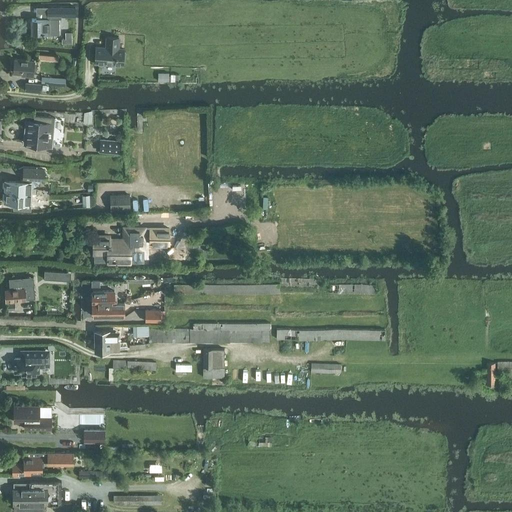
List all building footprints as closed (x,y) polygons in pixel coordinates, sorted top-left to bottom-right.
[(61,16),(75,17),(75,7),(48,7),(48,16),(49,16),(49,18),(32,18),(32,33),(50,34),(50,24),(58,24),(58,19),(61,19),(61,16)] [(106,47),(95,47),(94,63),(123,65),(124,49),(118,48),(119,38),(107,37),(106,47)] [(33,77),(35,60),(15,59),(14,73),(22,73),(26,75),(26,76),(33,77)] [(171,72),(159,72),(159,81),(171,81),(171,74),(171,72)] [(65,85),(66,78),(42,77),(42,82),(49,82),(49,85),(65,85)] [(41,92),(41,84),(26,83),(25,91),(41,92)] [(144,133),(144,108),(131,108),(132,133),(144,133)] [(52,146),(54,124),(55,124),(55,118),(34,116),(34,122),(27,121),(26,130),(29,130),(27,144),(52,146)] [(119,153),(120,141),(101,139),(99,151),(119,153)] [(31,204),(31,198),(36,198),(36,195),(31,194),(32,186),(34,186),(36,185),(39,183),(40,181),(40,179),(43,179),(44,169),(24,168),(23,182),(5,181),(4,202),(31,204)] [(111,210),(130,210),(129,195),(111,195),(111,210)] [(264,221),(274,220),(273,209),(263,209),(264,221)] [(169,244),(169,228),(124,228),(124,240),(109,239),(109,236),(94,236),(94,250),(99,250),(99,254),(108,254),(108,262),(130,262),(130,244),(144,244),(144,235),(150,235),(150,244),(169,244)] [(70,281),(71,271),(44,269),(44,280),(70,281)] [(376,292),(376,284),(174,284),(174,292),(376,292)] [(7,301),(30,299),(35,298),(34,285),(24,286),(24,288),(6,289),(7,301)] [(92,303),(96,303),(115,303),(114,291),(92,291),(92,303)] [(97,315),(119,315),(119,303),(115,303),(96,303),(97,315)] [(189,323),(189,328),(149,328),(149,341),(230,341),(270,341),(270,322),(189,323)] [(276,339),(347,339),(385,340),(385,329),(276,328),(276,339)] [(95,341),(120,341),(120,335),(110,335),(110,331),(95,331),(95,341)] [(120,347),(120,341),(95,341),(95,352),(118,351),(118,347),(120,347)] [(224,380),(224,377),(224,369),(224,367),(225,348),(203,348),(203,367),(203,377),(212,377),(212,383),(219,383),(219,380),(224,380)] [(43,367),(49,367),(49,351),(28,351),(28,359),(19,359),(19,373),(26,373),(26,376),(40,376),(40,373),(43,373),(43,367)] [(113,368),(127,368),(151,369),(151,374),(156,374),(156,369),(156,370),(156,362),(127,360),(113,360),(113,368)] [(511,369),(511,361),(497,361),(497,369),(511,369)] [(341,376),(341,365),(341,363),(311,362),(311,375),(341,376)] [(487,362),(487,365),(486,384),(495,384),(495,362),(487,362)] [(24,423),(24,429),(51,429),(52,416),(39,416),(39,405),(13,405),(13,423),(24,423)] [(106,428),(86,428),(86,440),(106,440),(106,428)] [(272,446),(272,437),(247,437),(247,445),(272,446)] [(42,468),(42,461),(46,462),(48,463),(60,463),(61,465),(63,465),(64,463),(73,463),(73,452),(24,452),(24,463),(13,463),(13,474),(30,474),(30,469),(42,468)] [(150,475),(162,476),(162,462),(151,461),(150,475)] [(62,504),(62,481),(30,481),(30,484),(14,484),(14,488),(13,488),(14,504),(14,510),(31,510),(31,511),(37,511),(37,510),(46,510),(46,504),(62,504)] [(162,495),(113,496),(113,504),(161,504),(162,495)]
